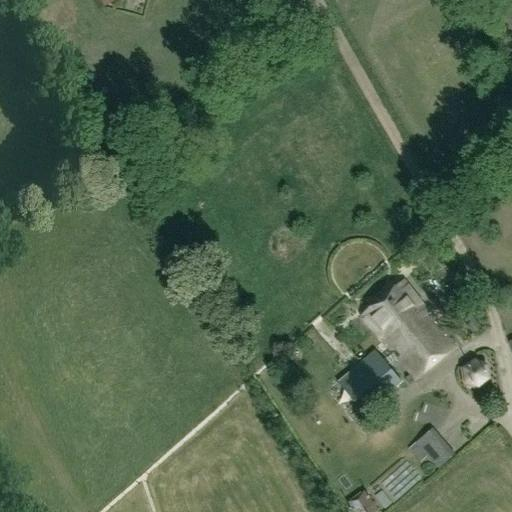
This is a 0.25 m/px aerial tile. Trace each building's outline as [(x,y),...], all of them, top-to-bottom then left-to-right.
[(117,0),(96,0),(101,9),(117,0)] [(511,5),(500,12),(511,32),(511,5)] [(356,366),(337,382),(350,397),(362,413),(382,398),(401,383),(388,366),(397,359),(406,370),(415,381),(438,363),(457,348),(430,315),(404,283),(383,299),(363,316),(389,349),(393,354),(384,362),(375,351),(356,366)] [(472,316),(464,322),(474,334),(482,328),(472,316)] [(476,363),(466,370),(468,382),(479,386),(488,379),(487,367),(476,363)] [(468,421),(436,444),(448,460),(480,436),(468,421)] [(347,503),(353,511),(378,511),(363,491),(347,503)]
